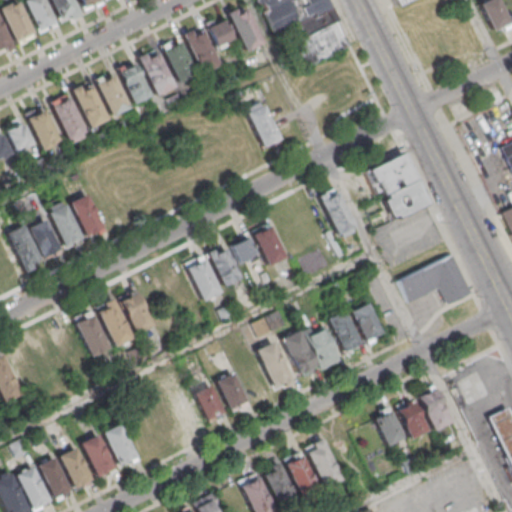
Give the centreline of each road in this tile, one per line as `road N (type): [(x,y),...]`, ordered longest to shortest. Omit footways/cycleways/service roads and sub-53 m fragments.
road 1 (residential): [(413,110),(0,319)]
road 2 (residential): [(511,305),(99,511)]
road 3 (tertiary): [(511,308),(359,0)]
road 4 (residential): [(0,92),(183,0)]
